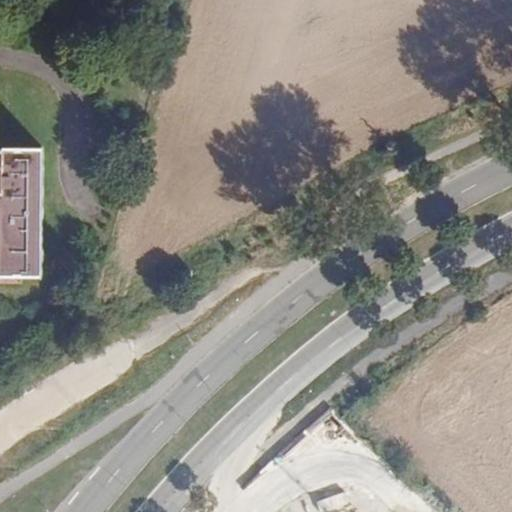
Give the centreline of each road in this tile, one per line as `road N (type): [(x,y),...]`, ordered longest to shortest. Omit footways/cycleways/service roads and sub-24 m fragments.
road 1 (secondary): [(511,168),(409,221),(298,298),(203,380),(84,511)]
road 2 (secondary): [(158,511),(334,342),(511,231)]
road 3 (residential): [(0,434),(179,320)]
